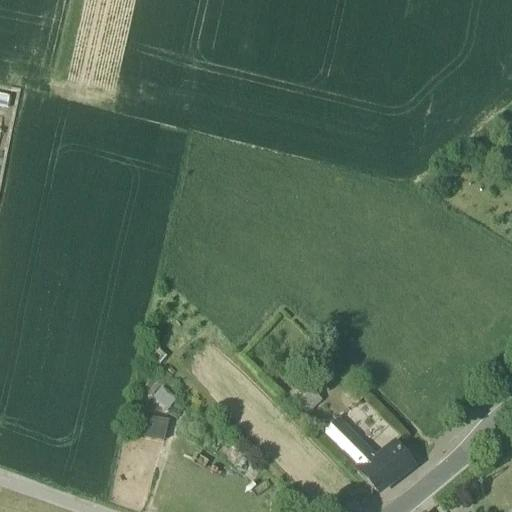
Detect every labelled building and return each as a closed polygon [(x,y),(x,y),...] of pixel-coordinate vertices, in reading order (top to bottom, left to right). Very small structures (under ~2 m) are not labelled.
[(321,404),(300,384),(286,399),(307,419),(321,404)] [(158,442),(163,422),(140,416),(135,437),(158,442)] [(346,460),(347,459),(355,451),(336,428),(324,438),(346,460)] [(358,448),(355,451),(347,459),(357,469),(355,472),(359,477),(374,465),(358,448)] [(359,477),(376,495),(409,469),(394,450),(374,465),(359,477)]
